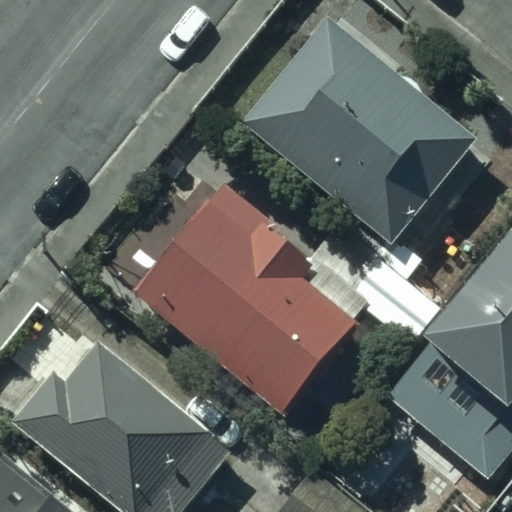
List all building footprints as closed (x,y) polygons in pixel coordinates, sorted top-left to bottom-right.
[(331,41),(243,145),(396,267),(484,165),(331,41)] [(275,243),(219,198),(130,309),(285,432),(359,339),(302,294),(313,280),(272,247),(275,243)] [(511,258),(386,411),(492,497),(511,472),(511,258)] [(439,312),(373,259),(347,295),(411,346),(439,312)] [(189,511),(227,470),(98,355),(62,395),(51,385),(7,433),(95,511),(189,511)] [(49,511),(0,469),(0,511),(49,511)] [(346,511),(311,485),(289,511),(346,511)]
